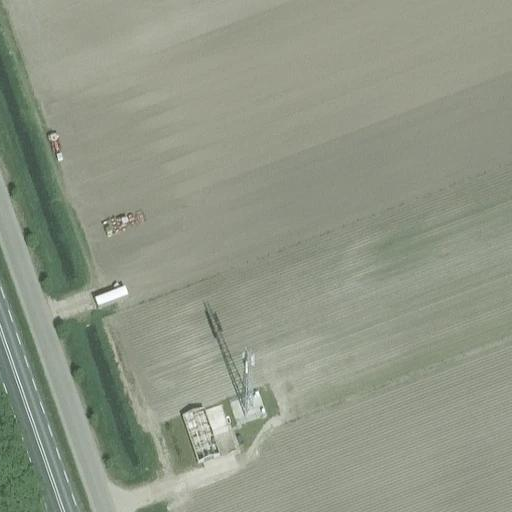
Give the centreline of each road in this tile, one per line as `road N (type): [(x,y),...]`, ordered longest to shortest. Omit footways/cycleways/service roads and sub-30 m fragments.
road 1 (unclassified): [(106,511),(0,204)]
road 2 (primary): [(60,511),(0,334)]
